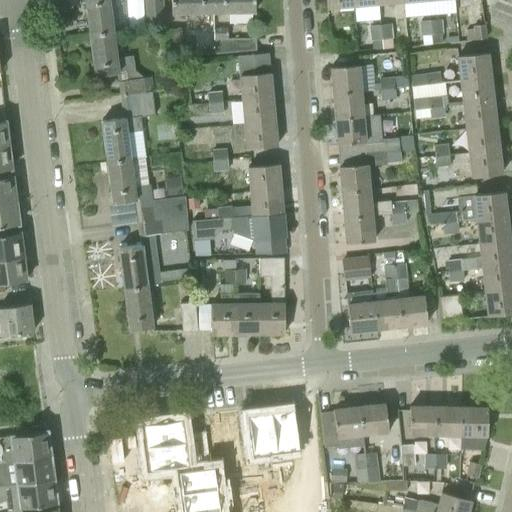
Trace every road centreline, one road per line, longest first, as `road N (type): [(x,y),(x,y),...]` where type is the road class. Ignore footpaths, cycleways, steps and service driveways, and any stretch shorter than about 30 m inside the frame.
road 1 (residential): [(79,389),(63,358),(20,0)]
road 2 (residential): [(321,364),(294,0)]
road 3 (residential): [(79,389),(321,364)]
road 4 (residential): [(321,364),(511,345)]
road 5 (residential): [(86,511),(73,421),(79,389)]
